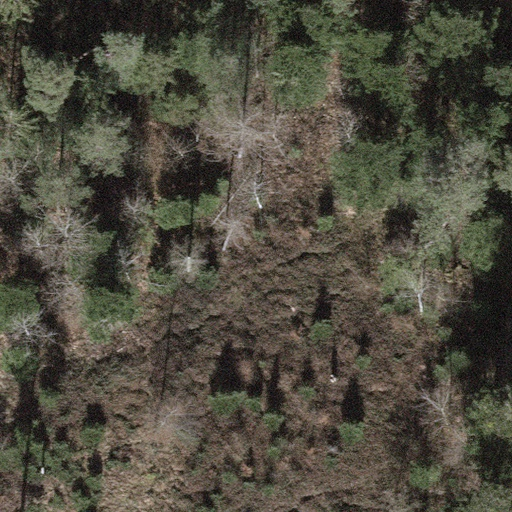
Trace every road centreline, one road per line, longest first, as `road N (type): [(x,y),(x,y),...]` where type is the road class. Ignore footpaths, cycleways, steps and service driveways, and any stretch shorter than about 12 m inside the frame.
road 1 (track): [(361,0),(466,139)]
road 2 (track): [(511,265),(466,139)]
